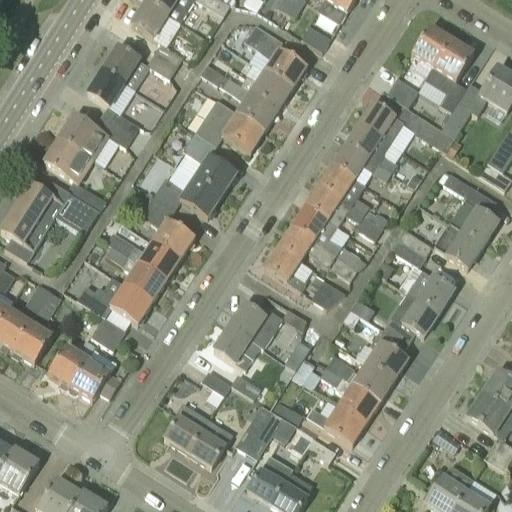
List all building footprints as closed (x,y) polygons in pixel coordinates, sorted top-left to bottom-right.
[(209,0),(150,0),(146,8),(168,22),(169,19),(181,0),(185,0),(223,23),(229,12),(209,0)] [(286,19),(297,1),(295,0),(286,0),(277,14),(286,19)] [(328,0),(324,7),(323,7),(316,18),(338,32),(358,0),(328,0)] [(297,1),(286,19),(294,24),(305,6),(297,1)] [(152,45),(168,22),(146,8),(131,32),(152,45)] [(330,46),(313,35),(309,33),(300,47),(322,60),(330,46)] [(434,74),(451,47),(428,33),(411,60),(434,74)] [(263,77),(292,96),(306,74),(261,45),(254,56),(270,66),(263,77)] [(451,47),(434,74),(446,81),(442,86),(434,100),(436,101),(443,106),(444,106),(473,61),(451,47)] [(153,61),(176,75),(182,64),(160,50),(153,61)] [(102,77),(121,89),(136,66),(117,53),(102,77)] [(169,86),(176,75),(153,61),(146,72),(148,73),(152,75),(169,86)] [(277,118),(223,82),(208,72),(201,82),(217,93),(219,90),(244,106),(235,119),(234,120),(263,139),(277,118)] [(292,96),(263,77),(255,88),(246,82),(245,84),(229,73),(223,82),(277,118),(292,96)] [(440,136),(454,144),(470,118),(476,122),(485,108),(505,121),(511,109),(511,85),(496,75),(481,98),(469,90),(440,136)] [(87,100),(106,113),(121,89),(102,77),(87,100)] [(386,100),(408,114),(418,98),(397,83),(386,100)] [(234,120),(235,119),(216,107),(194,139),(216,154),(223,144),(249,161),(263,139),(234,120)] [(401,158),(414,139),(403,131),(403,130),(372,109),(359,130),(401,158)] [(122,123),(118,120),(106,113),(100,124),(132,144),(139,133),(122,123)] [(132,144),(100,124),(93,134),(73,122),(58,146),(93,167),(106,147),(108,143),(125,155),(132,144)] [(454,144),(440,136),(426,127),(417,141),(440,156),(444,159),(445,158),(454,144)] [(511,129),(508,136),(486,169),(501,179),(511,162),(511,129)] [(394,169),(401,158),(359,130),(345,151),(390,180),(396,171),(394,169)] [(210,164),(216,154),(194,139),(183,157),(202,169),(193,184),(221,203),(236,181),(210,164)] [(78,191),(93,167),(58,146),(43,169),(72,188),(66,198),(97,218),(99,219),(105,208),(78,191)] [(331,172),(353,185),(361,173),(371,179),(385,188),(390,180),(345,151),(331,172)] [(486,169),(478,182),(503,199),(511,185),(501,179),(486,169)] [(356,204),(363,192),(353,185),(331,172),(318,192),(363,222),(367,215),(369,212),(356,204)] [(413,178),(406,189),(414,194),(421,184),(413,178)] [(448,230),(482,253),(497,229),(487,222),(495,209),(450,179),(443,190),(464,203),(462,207),(463,208),(448,230)] [(221,203),(193,184),(185,196),(165,183),(152,203),(174,218),(181,208),(207,225),(221,203)] [(97,218),(66,198),(59,209),(30,190),(15,214),(46,234),(54,223),(83,241),(97,218)] [(382,235),(363,222),(318,192),(304,213),(337,234),(344,222),(355,228),(353,232),(356,234),(355,234),(374,247),(382,235)] [(167,228),(174,218),(152,203),(141,220),(161,233),(151,248),(180,267),(194,245),(167,228)] [(336,235),(337,234),(304,213),(291,234),(353,274),(359,265),(341,253),(348,243),(336,235)] [(32,257),(46,234),(15,214),(0,237),(11,245),(4,255),(42,280),(49,268),(32,257)] [(375,220),(370,227),(382,234),(387,225),(376,218),(375,220)] [(467,276),(482,253),(448,230),(433,254),(467,276)] [(352,275),(353,274),(291,234),(277,255),(300,270),(307,259),(317,265),(315,268),(327,275),(328,274),(349,288),(356,278),(352,275)] [(396,245),(424,264),(431,254),(432,254),(403,234),(396,245)] [(180,267),(151,248),(143,260),(112,239),(106,250),(111,253),(165,288),(180,267)] [(424,264),(396,245),(389,256),(406,267),(414,272),(418,275),(425,264),(424,264)] [(151,310),(165,288),(111,253),(106,261),(132,278),(123,291),(151,310)] [(292,282),(300,270),(277,255),(263,275),(286,290),(300,298),(305,290),(292,282)] [(14,284),(3,276),(2,276),(0,279),(0,298),(3,301),(14,284)] [(453,297),(422,278),(407,301),(437,321),(453,297)] [(326,316),(345,300),(323,286),(310,305),(326,316)] [(36,318),(49,298),(38,291),(24,314),(35,321),(36,319),(36,318)] [(105,324),(111,315),(137,332),(151,310),(123,291),(115,303),(98,292),(95,298),(86,292),(77,306),(104,324),(105,324)] [(36,318),(36,319),(47,325),(60,305),(49,298),(36,318)] [(422,344),(437,321),(407,301),(392,324),(384,337),(406,351),(414,339),(422,344)] [(243,310),(228,334),(259,354),(262,356),(282,326),(259,311),(254,317),(243,310)] [(0,350),(12,358),(30,330),(8,316),(0,327),(0,350)] [(125,338),(112,329),(105,324),(104,324),(98,333),(105,338),(119,347),(125,338)] [(30,330),(12,358),(34,372),(52,343),(30,330)] [(119,347),(105,338),(98,333),(91,342),(112,357),(119,347)] [(259,354),(228,334),(213,357),(244,378),(259,354)] [(384,337),(381,335),(371,351),(375,354),(364,369),(393,388),(408,366),(399,362),(406,351),(384,337)] [(295,377),(303,364),(309,355),(299,348),(285,370),(295,377)] [(69,394),(87,366),(65,352),(47,380),(69,394)] [(325,375),(346,388),(354,377),(333,363),(325,375)] [(303,364),(295,377),(297,378),(293,384),(302,390),(314,371),(303,364)] [(87,366),(69,394),(92,408),(98,398),(109,405),(120,387),(87,366)] [(393,388),(364,369),(350,391),(379,410),(393,388)] [(365,432),(379,410),(350,391),(346,388),(325,375),(320,382),(344,398),(335,412),(365,432)] [(208,377),(201,388),(223,402),(230,391),(208,377)] [(511,387),(497,378),(482,401),(511,420),(511,387)] [(259,395),(237,381),(230,392),(252,406),(259,395)] [(511,454),(502,448),(511,432),(511,420),(482,401),(467,424),(497,444),(490,455),(510,468),(511,464),(511,454)] [(272,417),(295,433),(302,421),(279,406),(272,417)] [(187,460),(208,427),(182,410),(168,432),(170,434),(163,445),(187,460)] [(245,459),(272,418),(261,411),(235,452),(245,459)] [(351,453),(365,432),(335,412),(328,424),(312,413),(305,424),(351,453)] [(272,418),(245,459),(256,466),(282,424),(272,418)] [(208,427),(187,460),(211,475),(232,442),(208,427)] [(459,451),(437,437),(431,446),(453,461),(459,451)] [(335,458),(312,444),(305,455),(328,470),(335,458)] [(0,475),(12,457),(11,457),(0,449),(0,475)] [(0,475),(0,490),(18,502),(39,470),(22,460),(21,461),(15,457),(16,456),(13,454),(11,457),(12,457),(0,475)] [(503,478),(510,468),(490,455),(483,465),(503,478)] [(456,511),(465,499),(470,491),(473,487),(450,472),(442,484),(425,510),(428,511),(456,511)] [(269,511),(283,491),(259,476),(246,497),(269,511)] [(72,511),(80,500),(55,485),(38,511),(72,511)] [(283,491),(269,511),(302,511),(307,506),(283,491)] [(80,500),(72,511),(104,511),(90,503),(90,504),(83,500),(84,499),(82,497),(80,500)] [(484,511),(465,499),(456,511),(484,511)]
